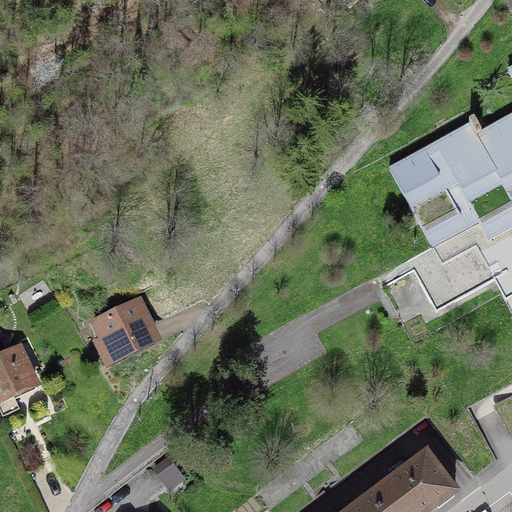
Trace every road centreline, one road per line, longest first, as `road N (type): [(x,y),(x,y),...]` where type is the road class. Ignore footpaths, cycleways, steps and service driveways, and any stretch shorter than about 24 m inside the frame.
road 1 (unclassified): [(80,511),(142,386),(484,0)]
road 2 (track): [(133,0),(75,48),(0,80)]
